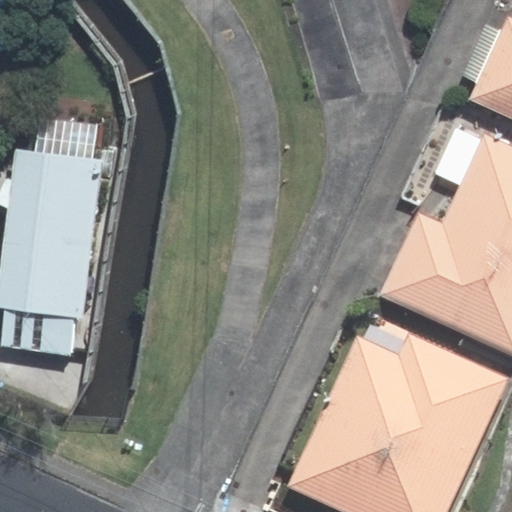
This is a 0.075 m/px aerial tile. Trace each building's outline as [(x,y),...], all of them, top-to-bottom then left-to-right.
[(511,43),(486,102),(511,113),(511,43)] [(0,81),(0,142),(23,92),(0,81)] [(435,216),(397,301),(511,350),(511,144),(498,139),(460,227),(435,216)] [(35,155),(17,308),(40,311),(35,351),(86,357),(90,317),(101,318),(119,163),(35,155)] [(372,345),(306,497),(340,511),(466,511),(511,409),(511,381),(425,343),(417,364),(372,345)]
